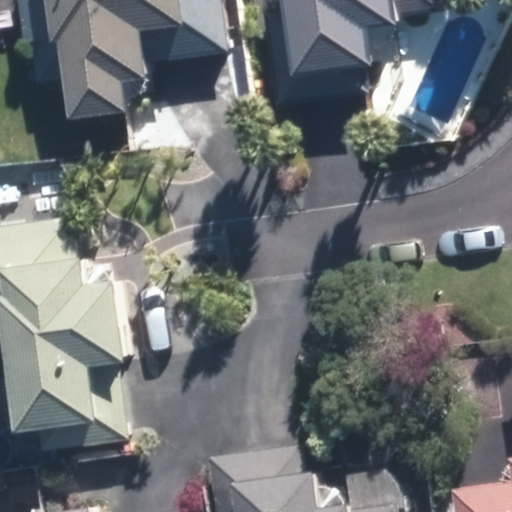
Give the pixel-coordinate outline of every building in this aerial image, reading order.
[(238,54),(234,0),(23,0),(27,44),(40,43),(44,85),(75,83),(78,118),(140,113),(137,82),(154,81),(153,60),(238,54)] [(448,10),(446,0),(292,0),(299,72),(380,65),(377,32),(402,29),(401,14),(448,10)] [(79,220),(0,224),(0,312),(8,313),(16,434),(45,432),(46,448),(140,442),(129,266),(82,269),(79,220)] [(307,449),(221,450),(222,511),(407,511),(407,470),(349,471),(350,486),(325,487),(325,466),(307,466),(307,449)] [(511,511),(511,479),(464,484),(466,511),(511,511)] [(102,511),(102,501),(22,511),(102,511)]
